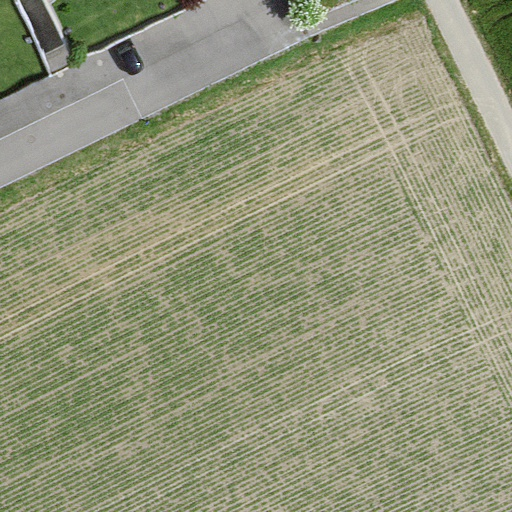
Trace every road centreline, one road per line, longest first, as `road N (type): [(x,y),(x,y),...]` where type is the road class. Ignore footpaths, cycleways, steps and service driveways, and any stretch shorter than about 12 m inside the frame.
road 1 (residential): [(0,166),(297,27)]
road 2 (unclassified): [(441,0),(511,138)]
